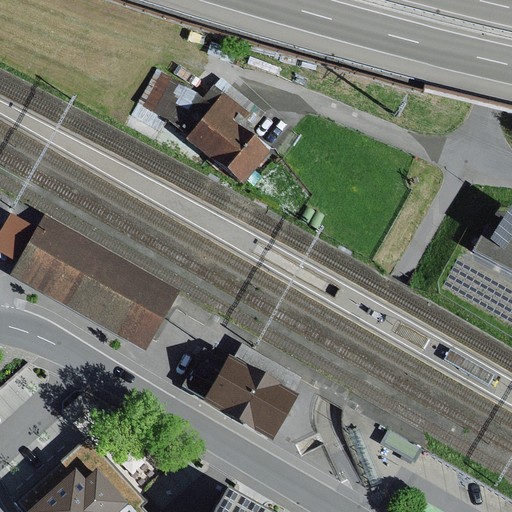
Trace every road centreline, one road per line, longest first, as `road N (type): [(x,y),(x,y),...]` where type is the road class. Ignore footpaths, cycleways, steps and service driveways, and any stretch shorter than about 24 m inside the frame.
road 1 (tertiary): [(0,328),(78,358),(338,511)]
road 2 (motorway): [(254,0),(511,66)]
road 3 (unclassified): [(511,25),(463,165),(511,173)]
